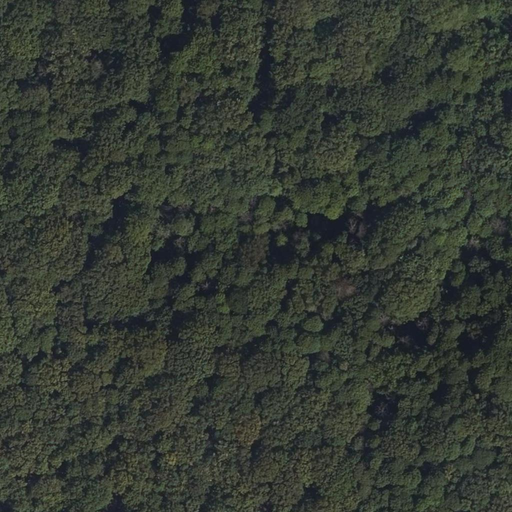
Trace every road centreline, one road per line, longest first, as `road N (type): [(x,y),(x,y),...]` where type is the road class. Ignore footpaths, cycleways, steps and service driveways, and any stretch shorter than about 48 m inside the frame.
road 1 (track): [(99,294),(120,255),(204,241),(424,235),(511,242)]
road 2 (track): [(288,511),(181,352),(130,309),(80,285)]
road 3 (track): [(0,35),(140,0)]
